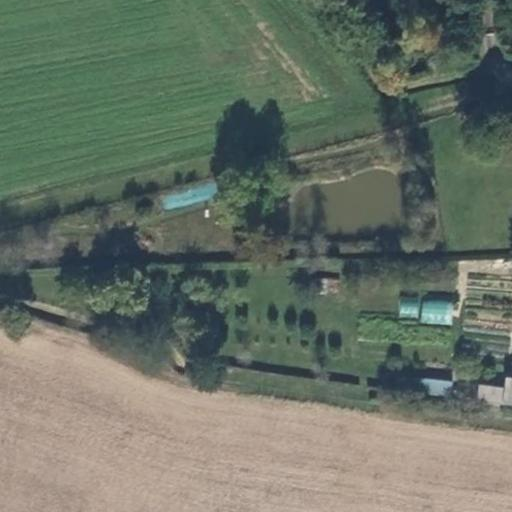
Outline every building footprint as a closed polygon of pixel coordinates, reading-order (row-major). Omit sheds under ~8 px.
[(461,109),(445,128),(456,137),(472,119),(461,109)] [(399,296),(397,315),(415,317),(417,298),(399,296)] [(451,324),(452,301),(421,300),(420,323),(451,324)] [(485,372),(482,391),(511,394),(511,364),(509,375),(485,372)] [(419,393),(450,395),(451,380),(420,377),(419,393)]
